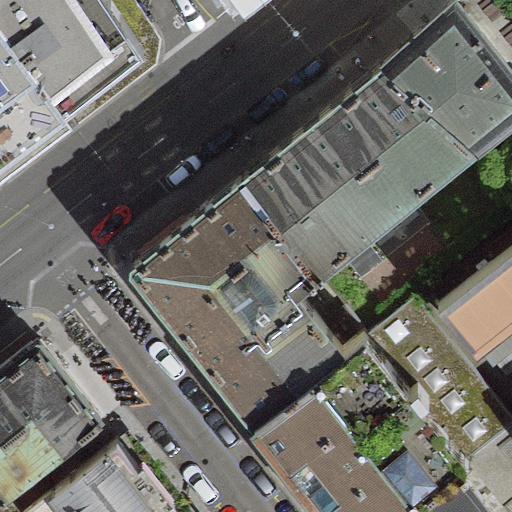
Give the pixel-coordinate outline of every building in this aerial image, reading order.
[(113,0),(0,0),(0,12),(67,105),(145,47),(113,0)] [(454,0),(383,64),(475,143),(511,112),(511,68),(457,0),(454,0)] [(0,12),(0,156),(67,105),(0,12)] [(244,175),(319,267),(475,143),(383,64),(244,175)] [(256,417),(346,346),(328,324),(296,285),(319,267),(244,175),(186,220),(134,260),(256,417)] [(511,245),(440,302),(473,343),(480,338),(496,356),(511,343),(511,245)] [(469,458),(511,423),(511,415),(416,295),(371,332),(469,458)] [(349,306),(328,324),(346,346),(367,329),(349,306)] [(469,458),(371,332),(367,329),(346,346),(256,417),(331,511),(401,511),(460,466),(469,458)] [(41,337),(0,369),(0,497),(10,490),(38,468),(56,454),(63,462),(73,454),(65,445),(103,416),(41,337)] [(497,511),(511,511),(511,423),(469,458),(460,466),(497,511)] [(53,487),(24,509),(26,511),(178,511),(170,501),(176,496),(146,458),(140,463),(119,436),(53,487)] [(497,511),(460,466),(401,511),(497,511)] [(53,487),(38,468),(10,490),(24,509),(53,487)] [(26,511),(24,509),(10,490),(0,497),(0,511),(26,511)]
